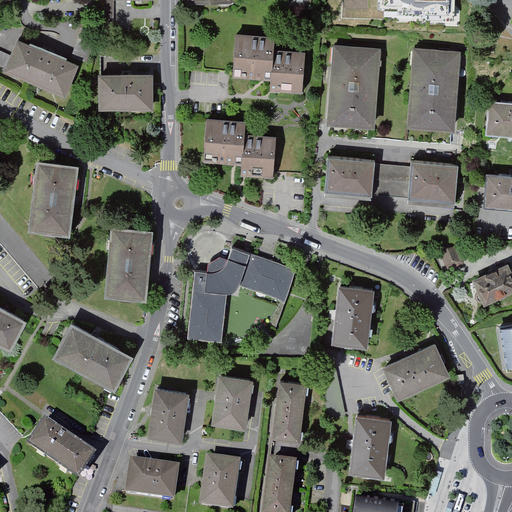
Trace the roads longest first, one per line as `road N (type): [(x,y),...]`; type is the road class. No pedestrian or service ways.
road 1 (residential): [(194,205),(227,209),(393,270),(454,327),(496,403)]
road 2 (residential): [(173,217),(149,344),(88,511)]
road 3 (residential): [(167,0),(172,189)]
